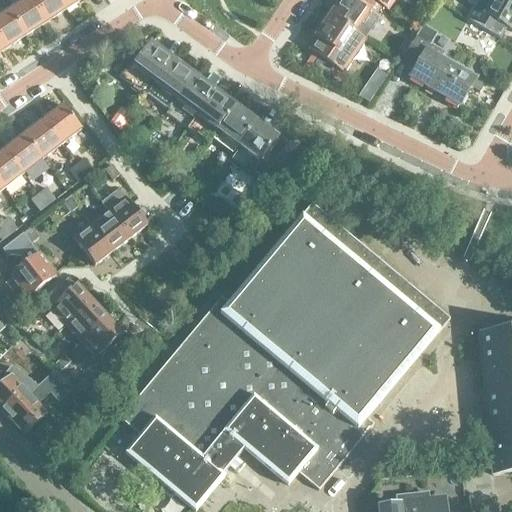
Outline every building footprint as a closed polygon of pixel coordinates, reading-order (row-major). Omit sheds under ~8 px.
[(29,0),(9,13),(26,39),(46,25),(29,0)] [(66,12),(57,0),(29,0),(46,25),(66,12)] [(57,0),(66,12),(84,0),(57,0)] [(351,0),(341,0),(329,17),(354,34),(362,39),(376,17),(375,16),(381,7),(371,0),(357,0),(356,3),(351,0)] [(442,0),(440,5),(448,10),(454,0),(442,0)] [(511,32),(511,5),(503,0),(479,0),(467,21),(473,25),(493,37),(499,40),(506,29),(511,33),(511,32)] [(0,43),(5,52),(26,39),(9,13),(0,18),(0,43)] [(354,34),(329,17),(315,39),(325,46),(318,57),(338,70),(345,59),(347,60),(362,39),(354,34)] [(487,47),(493,37),(473,25),(467,36),(487,47)] [(475,82),(441,62),(447,53),(433,45),(438,36),(423,27),(404,58),(418,66),(410,80),(459,109),(471,89),(475,82)] [(155,88),(173,63),(151,47),(133,72),(154,87),(155,88)] [(308,61),(301,72),(305,75),(312,65),(308,61)] [(170,111),(194,78),(173,63),(155,88),(154,87),(148,95),(170,111)] [(194,78),(170,111),(191,126),(196,118),(215,94),(194,78)] [(475,82),(471,89),(479,93),(483,86),(476,82),(475,82)] [(368,83),(358,98),(368,105),(378,90),(368,83)] [(235,109),(215,94),(196,118),(217,134),(235,109)] [(63,107),(43,122),(62,147),(82,132),(63,107)] [(235,109),(217,134),(212,140),(233,156),(238,149),(256,124),(235,109)] [(43,162),(62,147),(43,122),(24,137),(43,162)] [(127,124),(121,132),(128,138),(133,131),(132,127),(127,124)] [(278,140),(256,124),(238,149),(260,165),(278,140)] [(5,152),(24,176),(43,162),(24,137),(5,152)] [(154,150),(144,163),(153,170),(163,157),(154,150)] [(0,184),(5,191),(24,176),(5,152),(0,155),(0,184)] [(85,160),(77,166),(86,178),(94,172),(85,160)] [(179,165),(168,178),(178,186),(189,172),(179,165)] [(86,178),(77,166),(68,172),(78,185),(86,178)] [(112,166),(105,172),(112,182),(120,176),(112,166)] [(185,177),(178,186),(185,191),(192,182),(185,177)] [(47,190),(39,196),(48,208),(56,202),(47,190)] [(102,204),(108,213),(129,241),(147,227),(119,191),(102,204)] [(48,208),(39,196),(31,202),(40,214),(48,208)] [(70,198),(63,204),(71,214),(78,208),(70,198)] [(218,200),(209,210),(226,224),(235,213),(218,200)] [(449,321),(312,206),(229,306),(221,300),(120,423),(141,439),(127,456),(144,473),(145,479),(151,485),(158,483),(162,487),(163,493),(170,500),(177,498),(192,511),(198,511),(224,480),(222,478),(245,451),(288,488),(297,475),(317,493),(374,427),(367,420),(449,321)] [(91,226),(112,254),(129,241),(108,213),(91,226)] [(9,219),(1,225),(10,237),(18,231),(9,219)] [(10,237),(1,225),(0,225),(0,240),(2,243),(10,237)] [(112,254),(91,226),(73,240),(94,268),(112,254)] [(31,229),(23,235),(31,245),(39,239),(31,229)] [(39,255),(10,277),(28,301),(57,280),(39,255)] [(0,258),(0,276),(9,271),(0,258)] [(50,311),(65,328),(92,303),(77,287),(50,311)] [(65,328),(80,343),(106,319),(92,303),(65,328)] [(106,319),(80,343),(95,360),(121,335),(106,319)] [(10,330),(1,338),(8,346),(17,338),(10,330)] [(511,474),(511,333),(480,337),(494,477),(511,474)] [(44,335),(34,344),(40,351),(50,342),(44,335)] [(4,354),(0,358),(0,370),(10,361),(4,354)] [(64,357),(55,366),(61,373),(71,364),(64,357)] [(0,410),(7,418),(29,397),(34,393),(38,389),(11,369),(0,383),(0,410)] [(84,378),(74,387),(80,394),(90,385),(84,378)] [(29,397),(7,418),(24,436),(46,416),(29,397)] [(112,436),(102,448),(108,453),(119,441),(112,436)] [(445,511),(445,500),(428,502),(427,495),(398,498),(399,508),(379,510),(379,511),(445,511)]
